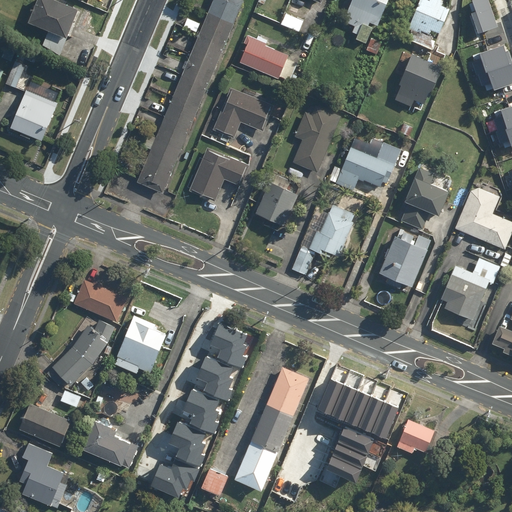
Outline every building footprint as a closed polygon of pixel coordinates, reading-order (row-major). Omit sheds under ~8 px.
[(85,7),(66,0),(42,0),(34,21),(73,36),(85,7)] [(216,0),(140,181),(166,191),(246,0),(216,0)] [(354,0),(346,19),(358,24),(355,30),(362,33),(360,37),(370,41),(375,31),(378,33),(391,0),(354,0)] [(422,0),(412,27),(423,31),(424,29),(433,33),(435,28),(444,31),(454,6),(446,3),(446,0),(422,0)] [(497,27),(488,0),(473,0),(472,0),(476,12),(471,14),(477,34),(497,27)] [(288,11),(284,24),(303,31),(307,18),(288,11)] [(250,43),(243,60),(283,76),(283,75),(293,79),(300,61),(290,57),(292,53),(269,43),(271,38),(261,34),(260,37),(250,33),(246,42),(250,43)] [(511,59),(507,45),(480,54),(486,73),(488,72),(494,91),(511,84),(511,59)] [(447,64),(415,51),(403,82),(404,83),(399,98),(415,104),(418,97),(429,101),(432,94),(435,95),(447,64)] [(16,58),(7,82),(22,88),(31,64),(16,58)] [(245,90),(234,86),(217,128),(237,136),(244,120),(267,130),(278,104),(275,103),(276,100),(246,88),(245,90)] [(63,101),(29,87),(14,127),(46,139),(53,126),(63,101)] [(511,96),(494,102),(507,139),(511,137),(511,96)] [(305,138),(296,160),(321,171),(344,114),(311,101),(297,135),(305,138)] [(373,141),(357,135),(338,182),(357,190),(362,177),(384,186),(387,180),(391,181),(405,148),(375,136),(373,141)] [(253,163),(210,145),(192,189),(218,200),(227,177),(245,184),(253,163)] [(435,175),(419,168),(405,201),(408,203),(400,222),(422,231),(430,211),(442,216),(452,191),(432,183),(435,175)] [(303,191),(274,178),(259,211),(268,215),(266,222),(281,229),(284,222),(288,224),(303,191)] [(474,189),(457,227),(508,248),(511,238),(511,218),(496,212),(503,195),(482,186),(474,189)] [(358,212),(335,203),(324,230),(320,228),(313,246),(333,254),(335,251),(344,254),(357,220),(355,219),(358,212)] [(405,235),(398,233),(382,271),(392,276),(390,281),(403,287),(406,281),(416,285),(432,247),(431,247),(434,238),(421,233),(419,239),(417,238),(416,238),(418,233),(407,229),(405,235)] [(318,250),(303,245),(294,268),(308,274),(318,250)] [(476,270),(459,263),(444,297),(450,300),(448,306),(477,318),(492,280),(496,282),(503,264),(482,256),(476,270)] [(96,281),(86,277),(76,302),(121,320),(131,296),(105,285),(107,282),(97,278),(96,281)] [(158,324),(133,314),(113,364),(137,374),(140,368),(152,373),(162,347),(169,332),(157,327),(158,324)] [(76,344),(49,372),(62,384),(68,378),(75,384),(97,361),(113,338),(120,325),(103,317),(98,328),(91,323),(76,344)] [(511,327),(502,324),(496,341),(508,346),(507,350),(511,351),(511,327)] [(219,325),(212,345),(222,349),(218,359),(242,368),(246,358),(243,356),(247,347),(243,345),(247,335),(219,325)] [(206,358),(199,378),(209,382),(205,392),(229,401),(233,391),(230,390),(234,380),(230,378),(234,369),(206,358)] [(311,378),(283,367),(236,479),(264,490),(311,378)] [(89,375),(82,381),(91,391),(98,385),(89,375)] [(344,384),(331,379),(318,410),(331,415),(344,384)] [(344,384),(331,415),(345,421),(358,390),(344,384)] [(84,395),(66,388),(61,400),(79,407),(84,395)] [(192,390),(185,410),(195,414),(191,425),(215,434),(219,423),(216,422),(220,412),(216,411),(220,401),(192,390)] [(371,396),(358,390),(345,421),(358,426),(371,396)] [(371,396),(358,426),(373,432),(385,401),(371,396)] [(399,407),(385,401),(373,432),(386,438),(399,407)] [(74,419),(33,403),(23,428),(65,444),(74,419)] [(118,423),(100,416),(87,449),(132,466),(142,444),(136,442),(137,439),(120,432),(122,428),(117,426),(118,423)] [(438,428),(411,417),(400,445),(416,451),(418,445),(429,450),(438,428)] [(178,423),(171,443),(181,447),(177,457),(201,466),(205,456),(202,455),(206,445),(202,443),(206,433),(178,423)] [(374,440),(344,428),(339,441),(369,453),(374,440)] [(56,451),(31,441),(25,457),(31,459),(23,479),(30,482),(27,491),(63,504),(71,482),(65,480),(69,469),(52,463),(56,451)] [(362,468),(369,453),(339,441),(332,456),(362,468)] [(362,468),(332,456),(327,470),(356,482),(362,468)] [(159,465),(151,486),(179,497),(182,488),(186,489),(190,479),(195,481),(199,469),(175,460),(171,469),(159,465)] [(230,477),(210,469),(202,488),(222,496),(230,477)]
